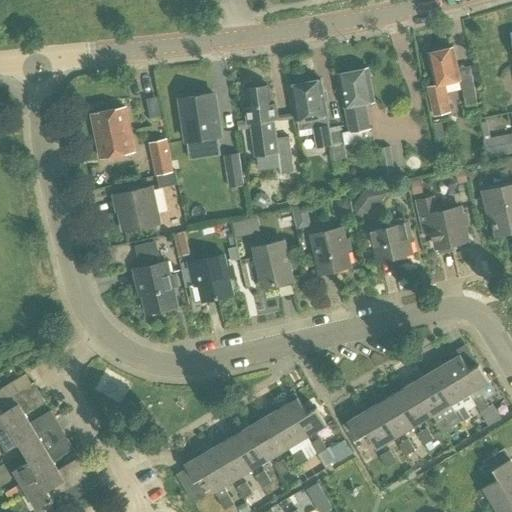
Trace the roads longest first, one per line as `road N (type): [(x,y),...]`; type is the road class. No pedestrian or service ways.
road 1 (residential): [(511,362),(482,321),(448,309),(191,366),(154,363),(101,335)]
road 2 (residential): [(101,335),(78,290),(34,62)]
road 3 (tertiary): [(239,39),(457,0)]
road 4 (tertiary): [(34,62),(239,39)]
road 5 (residential): [(133,511),(130,482),(72,384),(76,359),(101,335)]
